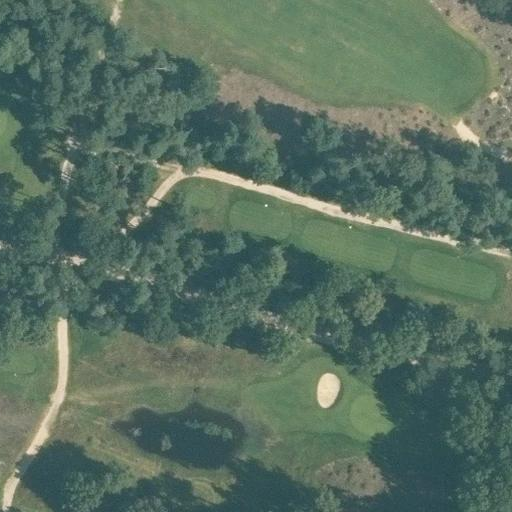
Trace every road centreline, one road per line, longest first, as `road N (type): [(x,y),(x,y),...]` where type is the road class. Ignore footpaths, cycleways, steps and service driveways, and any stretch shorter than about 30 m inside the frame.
road 1 (unclassified): [(511,351),(71,245),(0,236)]
road 2 (track): [(70,157),(136,156),(511,253)]
road 3 (track): [(9,511),(18,469),(62,392),(60,316),(71,245),(62,224),(85,81)]
